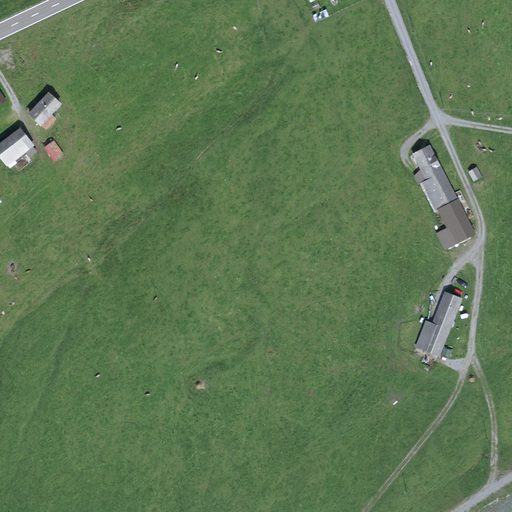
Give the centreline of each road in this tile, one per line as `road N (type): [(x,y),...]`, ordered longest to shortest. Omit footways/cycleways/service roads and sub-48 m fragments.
road 1 (track): [(440,123),(478,215),(475,332)]
road 2 (track): [(475,332),(448,408),(365,511)]
road 3 (track): [(475,332),(497,425),(495,485)]
